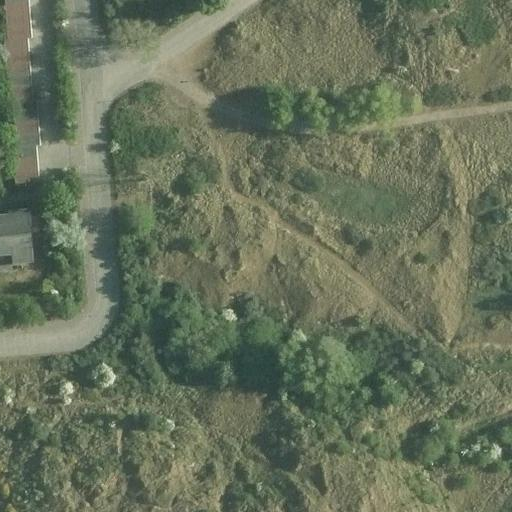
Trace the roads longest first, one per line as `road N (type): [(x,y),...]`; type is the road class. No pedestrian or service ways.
road 1 (track): [(511,100),(290,128),(202,104),(146,62)]
road 2 (residential): [(0,337),(84,326),(99,313),(87,78)]
road 3 (residential): [(87,78),(146,62),(234,0)]
